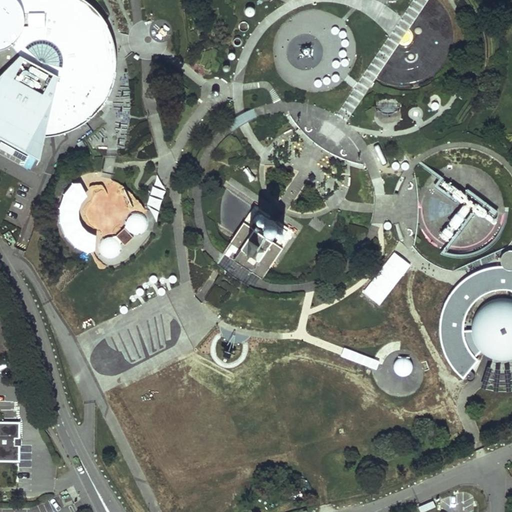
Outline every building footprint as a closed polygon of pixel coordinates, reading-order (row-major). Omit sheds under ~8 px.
[(116,70),(116,58),(115,47),(113,39),(111,32),(108,25),(101,15),(98,11),(94,7),(89,3),(85,0),(0,0),(0,139),(39,161),(46,136),(54,135),(60,134),(67,131),(74,129),(80,125),(89,119),(97,112),(103,104),(107,97),(111,89),(114,81),(115,76),(116,70)] [(246,7),(243,16),(251,18),(254,10),(246,7)] [(376,117),(396,121),(399,105),(379,101),(376,117)] [(298,110),(289,110),(296,120),(303,129),(315,139),(324,145),(336,151),(349,157),(364,160),(360,151),(356,144),(351,138),(340,127),(329,120),(317,114),(307,111),(298,110)] [(313,142),(299,128),(295,131),(310,145),(313,142)] [(22,166),(30,170),(34,161),(27,157),(22,166)] [(393,194),(374,194),(374,208),(370,223),(393,224),(398,224),(403,239),(414,245),(416,232),(417,227),(418,219),(418,207),(418,195),(417,190),(415,177),(413,173),(404,180),(398,194),(393,194)] [(165,190),(156,174),(147,205),(156,222),(159,208),(165,190)] [(468,189),(450,175),(444,182),(467,199),(441,233),(450,240),(476,206),(496,221),(501,214),(468,189)] [(88,196),(81,183),(73,183),(64,195),(60,208),(61,222),(66,235),(76,246),(88,252),(95,250),(96,235),(94,235),(88,231),(82,226),(79,218),(79,210),(81,203),(86,197),(88,196)] [(271,216),(255,205),(244,222),(223,253),(242,265),(262,279),(283,248),(294,231),(278,221),(269,233),(266,230),(262,228),(271,216)] [(135,212),(130,214),(127,217),(125,223),(126,227),(129,232),(133,234),(138,234),(143,232),(146,229),(148,224),(147,219),(144,215),(140,212),(135,212)] [(264,221),(263,224),(263,226),(264,228),(266,230),(268,231),(270,231),(273,231),(275,229),(276,227),(276,224),(276,222),(275,220),(273,219),(270,218),(268,218),(266,219),(264,221)] [(133,237),(124,227),(123,228),(116,235),(125,244),(133,237)] [(108,236),(103,237),(100,241),(98,246),(99,251),(102,255),(106,258),(111,258),(116,256),(119,252),(121,247),(120,242),(117,238),(113,236),(108,236)] [(511,250),(511,251),(508,251),(505,252),(503,254),(502,256),(501,259),(502,261),(503,264),(505,266),(492,266),(476,271),(470,274),(461,280),(450,292),(444,304),(440,317),(439,336),(445,355),(452,367),(462,377),(477,360),(474,358),(481,350),(478,348),(474,341),(471,334),(471,329),(462,329),(463,319),(467,310),(475,299),(479,296),(489,290),(503,288),(511,289),(511,250)] [(394,251),(363,291),(380,305),(412,265),(394,251)] [(511,298),(503,296),(494,297),(486,300),(480,305),(475,311),(472,318),(470,326),(471,329),(471,334),(474,341),(478,348),(481,350),(484,353),(491,357),(498,359),(509,358),(511,356),(511,298)] [(393,370),(394,372),(397,374),(400,376),(403,376),(406,375),(409,373),(411,371),(412,367),(412,364),(411,361),(408,358),(405,357),(402,356),(399,357),(396,358),(394,361),(392,363),(392,367),(393,370)] [(495,369),(488,367),(481,388),(500,391),(511,389),(511,368),(502,370),(495,369)] [(314,402),(322,429),(336,424),(329,398),(314,402)] [(0,460),(18,460),(20,458),(21,425),(18,423),(0,422),(0,460)]
